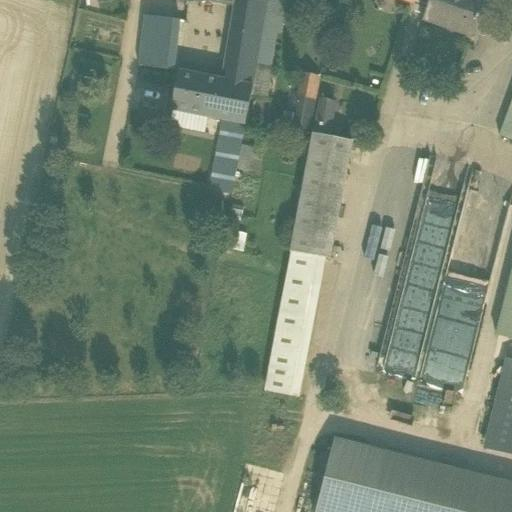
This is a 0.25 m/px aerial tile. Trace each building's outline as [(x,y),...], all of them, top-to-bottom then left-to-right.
[(233,7),(265,10),(266,0),(232,0),(232,7),(233,7)] [(269,103),(286,1),(280,0),(266,0),(265,10),(261,36),(260,49),(250,100),(269,103)] [(430,0),(423,22),(471,40),(485,1),(483,0),(430,0)] [(221,80),(226,82),(236,33),(261,36),(265,10),(233,7),(221,80)] [(139,66),(174,71),(180,21),(144,17),(139,66)] [(210,119),(224,122),(245,126),(250,100),(260,49),(261,36),(236,33),(226,82),(221,80),(218,80),(210,119)] [(207,119),(210,119),(218,80),(179,72),(178,73),(171,112),(172,112),(207,119)] [(290,133),(308,136),(319,79),(301,75),(294,114),(290,133)] [(320,101),(312,135),(328,138),(335,103),(320,101)] [(511,141),(511,101),(499,137),(511,141)] [(207,119),(172,112),(169,127),(204,134),(207,119)] [(280,131),(290,133),(294,114),(284,112),(280,131)] [(241,145),(245,126),(224,122),(220,142),(210,191),(231,196),(241,145)] [(324,260),(330,261),(352,142),(328,138),(312,135),(290,253),(324,260)] [(241,145),(237,170),(248,173),(252,147),(241,145)] [(265,392),(299,398),(324,260),(290,253),(265,392)] [(511,269),(495,336),(511,340),(511,269)] [(511,362),(509,362),(487,449),(511,455),(511,362)] [(463,386),(465,367),(443,364),(441,383),(463,386)] [(315,511),(511,511),(511,484),(334,440),(315,511)]
